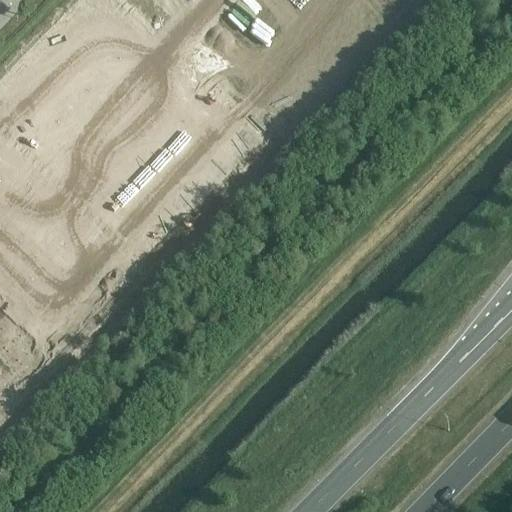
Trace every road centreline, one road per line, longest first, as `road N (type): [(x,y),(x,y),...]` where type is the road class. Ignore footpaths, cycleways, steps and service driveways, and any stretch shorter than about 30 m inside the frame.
road 1 (trunk): [(511,311),(311,511)]
road 2 (trunk): [(425,511),(511,423)]
